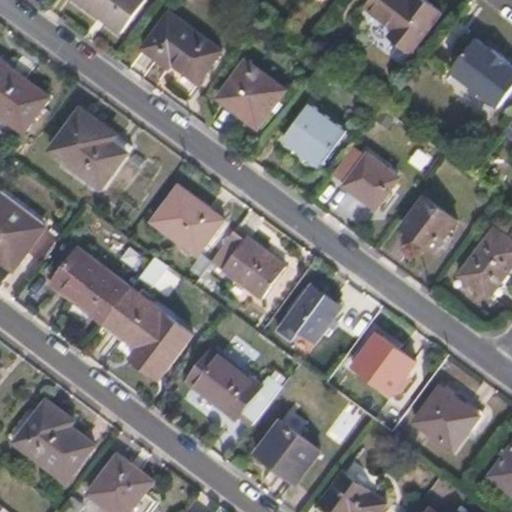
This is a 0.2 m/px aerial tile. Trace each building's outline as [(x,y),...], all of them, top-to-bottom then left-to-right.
[(148,1),(147,0),(75,0),(122,35),(148,1)] [(371,0),(366,8),(394,30),(389,36),(411,54),(442,14),(425,0),(371,0)] [(198,83),(222,53),(171,14),(144,50),(170,69),(173,64),(198,83)] [(496,50),(482,39),(458,70),(475,83),(475,88),(483,95),(489,94),(505,106),(511,96),(511,58),(498,49),(496,50)] [(0,61),(0,114),(27,133),(52,98),(0,61)] [(259,129),(287,92),(248,62),(220,99),(259,129)] [(325,66),(308,90),(320,99),(338,75),(325,66)] [(347,134),(311,107),(286,140),(322,167),(347,134)] [(85,111),(54,153),(104,191),(135,148),(85,111)] [(377,212),(402,179),(370,156),(369,158),(359,150),(337,178),(348,187),(346,188),(377,212)] [(199,256),(225,222),(181,189),(156,223),(199,256)] [(0,259),(15,271),(48,228),(2,193),(0,195),(0,259)] [(405,228),(436,252),(458,223),(427,199),(405,228)] [(511,241),(496,229),(461,277),(490,299),(511,270),(511,241)] [(248,241),(237,232),(214,263),(265,301),(289,268),(250,239),(248,241)] [(107,325),(133,290),(82,250),(58,283),(80,299),(77,302),(107,325)] [(319,345),(346,310),(314,286),(280,331),(294,341),(301,331),(319,345)] [(197,338),(133,290),(107,325),(141,350),(133,359),(164,381),(197,338)] [(395,396),(418,365),(380,337),(357,368),(395,396)] [(240,419),(253,428),(285,388),(271,378),(265,387),(216,350),(190,384),(238,421),(240,419)] [(483,418),(443,388),(417,423),(457,452),(483,418)] [(48,401),(17,442),(70,483),(98,445),(74,426),(77,421),(48,401)] [(284,423),(259,454),(299,486),(323,454),(284,423)] [(511,451),(492,478),(511,493),(511,451)] [(114,511),(132,511),(156,481),(121,454),(90,494),(114,511)] [(385,511),(391,505),(348,473),(323,504),(333,511),(385,511)] [(64,511),(65,511),(81,511),(87,505),(75,496),(64,511)]
